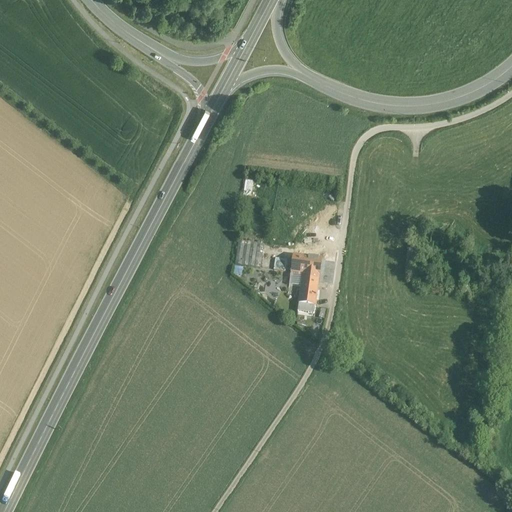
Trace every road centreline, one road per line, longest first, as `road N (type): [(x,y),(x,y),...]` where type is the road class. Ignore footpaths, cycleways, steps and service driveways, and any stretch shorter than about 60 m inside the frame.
road 1 (track): [(511,94),(454,120),(365,137),(318,356),(216,511)]
road 2 (primary): [(205,120),(7,511)]
road 3 (track): [(0,467),(130,201)]
road 4 (primary): [(313,76),(373,100),(413,104),(455,97),(511,64)]
road 5 (primary): [(257,26),(210,59),(135,36)]
